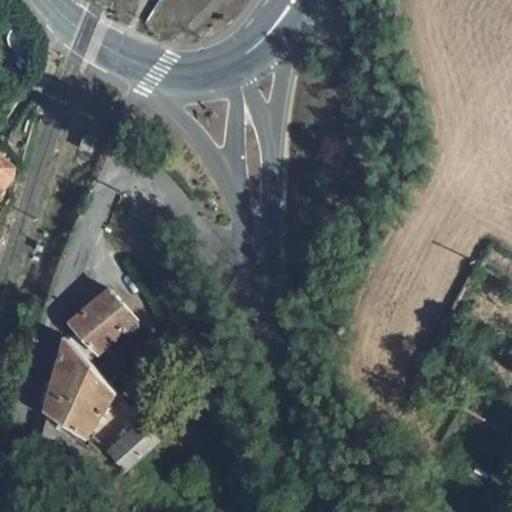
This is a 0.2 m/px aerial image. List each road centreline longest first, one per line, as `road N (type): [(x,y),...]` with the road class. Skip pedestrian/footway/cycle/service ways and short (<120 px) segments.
road 1 (unclassified): [(268,294),(165,187),(139,176),(117,178),(101,193),(0,465)]
road 2 (tertiary): [(326,511),(291,412),(268,294)]
road 3 (tertiary): [(156,72),(170,108),(236,189)]
road 4 (tertiary): [(262,270),(270,138)]
road 5 (secondary): [(156,72),(48,0)]
road 6 (tertiary): [(230,66),(236,189)]
road 7 (tertiary): [(270,138),(284,54),(281,18)]
